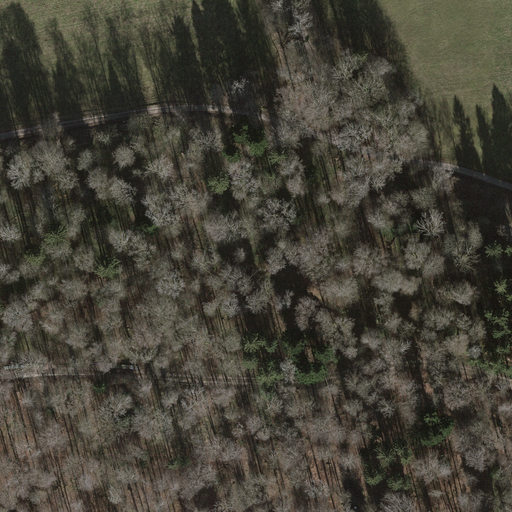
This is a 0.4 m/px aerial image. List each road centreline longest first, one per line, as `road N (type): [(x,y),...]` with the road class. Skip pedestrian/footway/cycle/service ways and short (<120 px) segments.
road 1 (track): [(511,382),(416,363),(243,379),(0,375)]
road 2 (track): [(287,122),(170,253),(61,300),(0,343)]
road 3 (track): [(0,136),(179,108),(287,122)]
road 4 (track): [(287,122),(381,156),(511,187)]
road 5 (track): [(288,0),(319,77),(287,122)]
